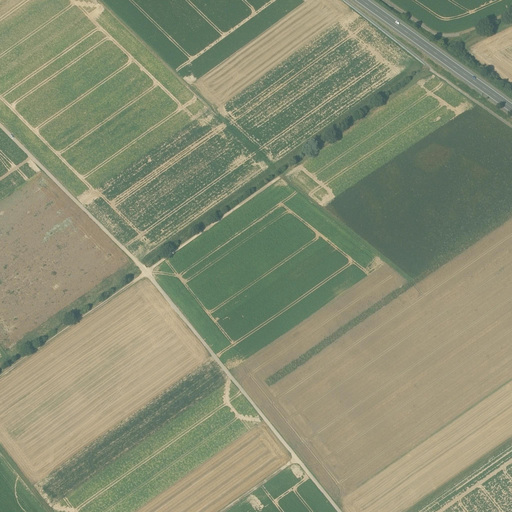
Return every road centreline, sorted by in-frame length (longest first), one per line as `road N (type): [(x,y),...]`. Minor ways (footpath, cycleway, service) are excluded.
road 1 (track): [(0,124),(140,265),(339,511)]
road 2 (track): [(0,376),(281,175)]
road 3 (track): [(237,134),(97,0)]
road 4 (primary): [(511,109),(359,0)]
road 5 (track): [(431,69),(281,175)]
road 6 (track): [(411,282),(281,175)]
road 7 (track): [(384,0),(448,35),(511,11)]
road 8 (track): [(411,511),(511,441)]
